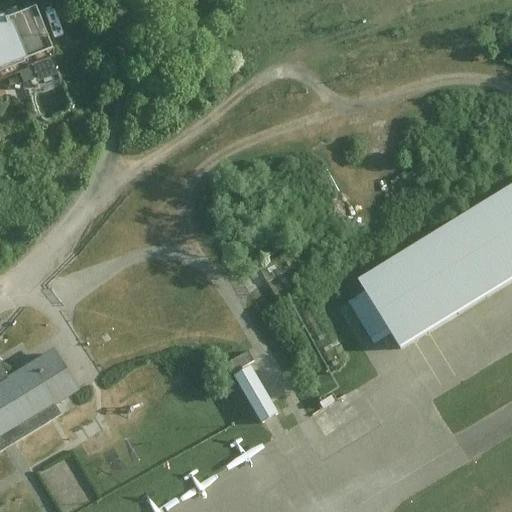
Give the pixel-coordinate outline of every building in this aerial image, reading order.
[(25,2),(0,11),(0,73),(47,56),(25,2)] [(71,96),(59,78),(67,73),(57,57),(27,76),(49,110),(71,96)] [(511,190),(363,280),(406,352),(511,288),(511,190)] [(0,448),(9,443),(63,411),(57,400),(78,387),(53,346),(7,373),(0,361),(0,448)] [(281,410),(253,363),(235,374),(263,421),(281,410)]
